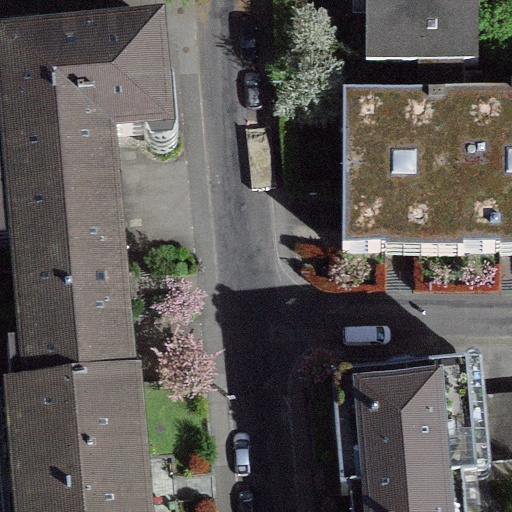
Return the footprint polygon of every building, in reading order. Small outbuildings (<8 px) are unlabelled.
[(419,67),(419,93),(461,94),(461,67),(478,67),(477,0),(366,0),(366,7),(366,67),(419,67)] [(0,43),(0,82),(10,202),(115,193),(111,140),(169,136),(160,30),(70,37),(71,43),(64,44),(57,45),(56,39),(0,43)] [(458,258),(461,258),(461,100),(461,94),(419,93),(419,99),(344,99),(343,254),(386,255),(386,232),(403,232),(420,231),(420,254),(458,255),(458,258)] [(511,99),(461,100),(461,258),(464,258),(463,255),(501,255),(501,232),(511,232),(511,99)] [(124,291),(115,193),(10,202),(26,394),(12,396),(12,397),(132,387),(124,291)] [(341,495),(476,484),(475,464),(511,460),(511,399),(470,404),(467,373),(331,384),(339,477),(341,495)] [(21,511),(145,511),(144,492),(141,458),(138,458),(132,387),(12,397),(21,511)] [(477,486),(476,484),(341,495),(341,497),(349,496),(350,511),(464,511),(462,487),(477,486)]
